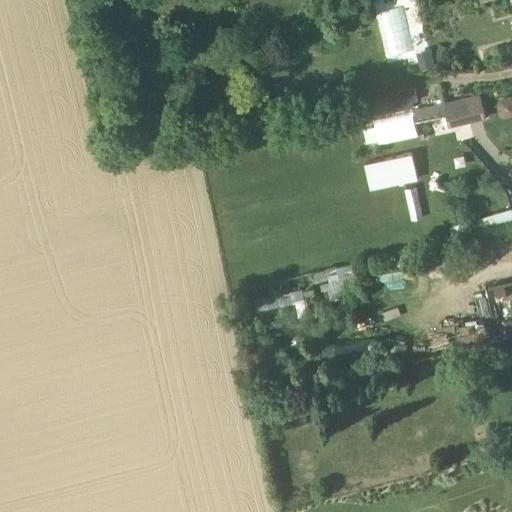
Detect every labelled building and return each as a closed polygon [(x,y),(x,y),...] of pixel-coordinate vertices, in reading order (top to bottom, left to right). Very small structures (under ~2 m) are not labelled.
[(416,102),(418,102),(415,88),(383,94),(386,108),(416,102)] [(498,117),(511,111),(511,93),(510,90),(490,98),(498,117)] [(480,94),(443,103),(449,128),(485,119),(480,94)] [(440,101),(409,107),(412,118),(442,111),(440,101)] [(361,121),(364,142),(414,136),(411,114),(361,121)] [(412,153),(365,163),(370,190),(418,180),(412,153)] [(506,287),(494,290),(497,302),(509,299),(506,287)] [(386,357),(400,362),(406,344),(392,339),(386,357)]
